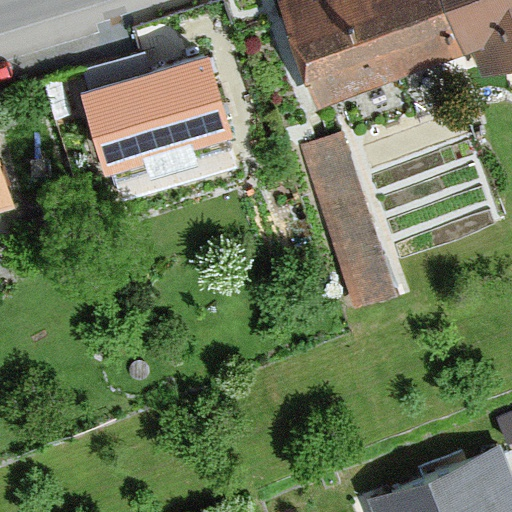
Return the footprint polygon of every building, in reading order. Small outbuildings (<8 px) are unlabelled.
[(511,0),(286,0),(281,2),(318,101),(473,44),(484,76),(511,65),(511,0)] [(232,138),(208,58),(82,95),(105,175),(232,138)] [(352,114),(303,128),(349,288),(398,273),(352,114)] [(0,156),(0,203),(12,200),(0,156)] [(511,511),(511,489),(497,448),(365,497),(370,511),(511,511)]
